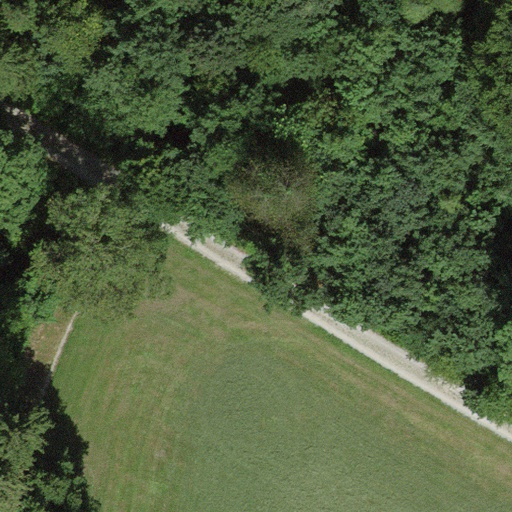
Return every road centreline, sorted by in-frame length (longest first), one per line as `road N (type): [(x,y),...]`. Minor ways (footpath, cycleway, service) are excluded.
road 1 (track): [(511,396),(191,205)]
road 2 (track): [(191,205),(0,94)]
